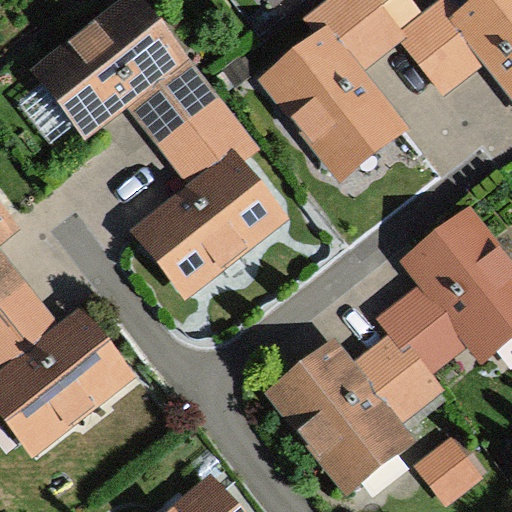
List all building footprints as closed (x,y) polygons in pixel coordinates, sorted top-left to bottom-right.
[(85,143),(128,110),(190,62),(142,0),(122,0),(29,72),(85,143)] [(267,0),(277,12),(292,0),(267,0)] [(332,0),(315,14),(329,33),(362,75),(401,44),(406,40),(401,33),(422,17),(407,0),(332,0)] [(445,101),(485,69),(449,24),(470,7),(463,0),(443,0),(422,17),(401,33),(406,40),(401,44),(445,101)] [(511,0),(479,0),(470,7),(449,24),(485,69),(511,103),(511,0)] [(407,132),(362,75),(329,33),(261,87),(340,186),(407,132)] [(218,101),(190,62),(128,110),(157,147),(218,101)] [(157,147),(190,190),(236,155),(246,167),(261,153),(218,101),(157,147)] [(292,227),(246,167),(236,155),(190,190),(130,235),(186,308),(292,227)] [(0,254),(23,237),(0,207),(0,254)] [(399,266),(419,291),(467,350),(481,368),(511,342),(511,265),(466,211),(399,266)] [(0,254),(0,308),(26,288),(0,254)] [(0,308),(0,376),(59,329),(26,288),(0,308)] [(429,381),(467,350),(419,291),(381,321),(392,336),(429,381)] [(81,312),(59,329),(0,376),(0,418),(33,460),(135,380),(81,312)] [(392,336),(356,367),(403,425),(441,394),(429,381),(392,336)] [(420,447),(403,425),(356,367),(337,343),(266,399),(348,503),(420,447)] [(450,439),(414,466),(445,507),(481,480),(450,439)] [(172,511),(238,511),(211,479),(172,511)]
